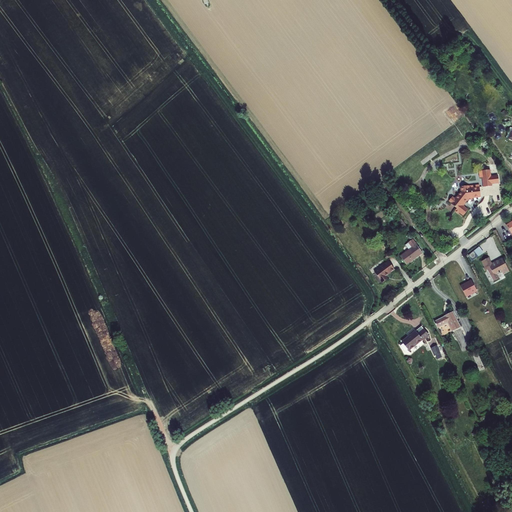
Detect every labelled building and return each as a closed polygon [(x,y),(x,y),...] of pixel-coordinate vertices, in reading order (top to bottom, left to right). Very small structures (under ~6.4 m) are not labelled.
[(482,189),(490,188),(490,186),(490,179),(489,173),(488,173),(483,174),(478,174),(479,180),(481,180),(482,189)] [(479,198),(478,189),(467,190),(466,187),(459,188),(460,192),(454,199),(454,198),(453,199),(451,197),(447,201),(450,203),(449,204),(455,209),(453,211),(457,214),(458,213),(462,216),(466,211),(463,208),(463,207),(461,206),(465,201),(471,201),(471,199),(479,198)] [(503,228),(511,222),(511,219),(502,226),(503,228)] [(511,232),(511,222),(503,228),(508,235),(511,232)] [(405,267),(421,255),(411,242),(404,247),(406,251),(398,258),(405,267)] [(467,255),(472,261),(484,252),(479,246),(467,255)] [(500,276),(506,273),(499,259),(489,265),(486,259),(479,263),(482,268),(480,269),(482,274),(484,273),(490,284),(496,281),(494,277),(499,275),(500,276)] [(386,279),(395,272),(389,265),(374,276),(382,286),(388,282),(386,279)] [(472,280),(460,285),(465,297),(477,292),(472,280)] [(452,333),(461,328),(453,313),(434,322),(435,324),(434,325),(435,327),(436,327),(437,329),(447,324),(452,333)] [(422,342),(430,336),(424,328),(416,334),(415,332),(402,341),(409,350),(421,341),(422,342)] [(435,358),(441,355),(437,347),(431,350),(435,358)]
